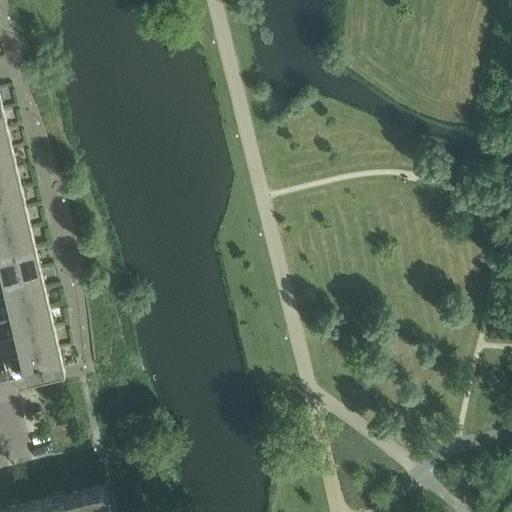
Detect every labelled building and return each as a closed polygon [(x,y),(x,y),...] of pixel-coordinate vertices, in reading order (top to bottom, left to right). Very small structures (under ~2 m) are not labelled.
[(4,106),(0,107),(0,128),(9,126),(4,106)] [(9,126),(0,128),(0,149),(14,146),(9,126)] [(14,146),(0,149),(0,170),(18,166),(14,146)] [(18,166),(0,170),(0,191),(23,186),(18,166)] [(23,186),(0,191),(0,212),(28,206),(23,186)] [(28,206),(0,212),(0,233),(32,226),(28,206)] [(32,226),(0,233),(0,254),(37,245),(32,226)] [(37,245),(0,254),(0,266),(2,275),(42,265),(37,245)] [(42,265),(2,275),(7,295),(46,285),(42,265)] [(46,285),(7,295),(11,314),(51,305),(46,285)] [(51,305),(11,314),(16,334),(56,325),(51,305)] [(56,325),(16,334),(21,354),(60,345),(56,325)] [(60,345),(21,354),(26,375),(65,366),(60,345)] [(111,511),(106,485),(70,494),(43,500),(45,511),(111,511)] [(0,510),(0,511),(45,511),(43,500),(0,510)]
